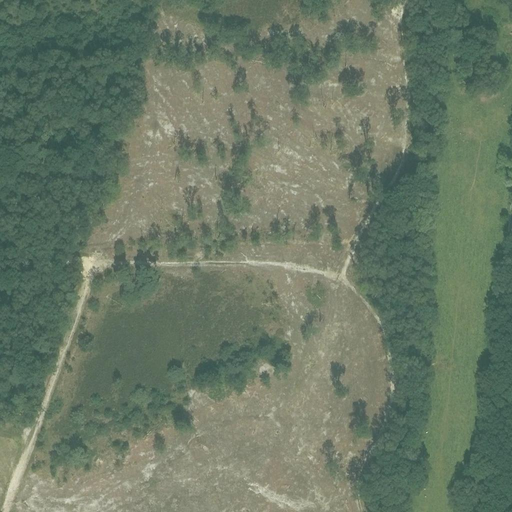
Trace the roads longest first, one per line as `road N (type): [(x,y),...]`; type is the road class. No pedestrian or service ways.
road 1 (track): [(0,262),(77,260),(90,271),(3,511)]
road 2 (unclassified): [(511,194),(474,511)]
